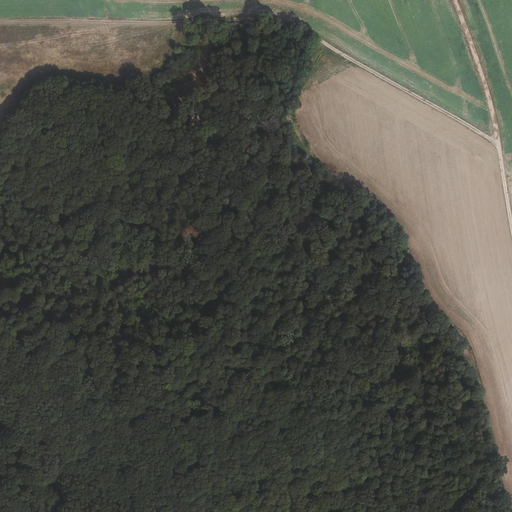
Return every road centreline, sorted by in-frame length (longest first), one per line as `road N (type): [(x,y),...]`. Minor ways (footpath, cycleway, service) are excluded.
road 1 (track): [(0,24),(271,17),(498,142)]
road 2 (track): [(454,0),(490,107),(511,226)]
